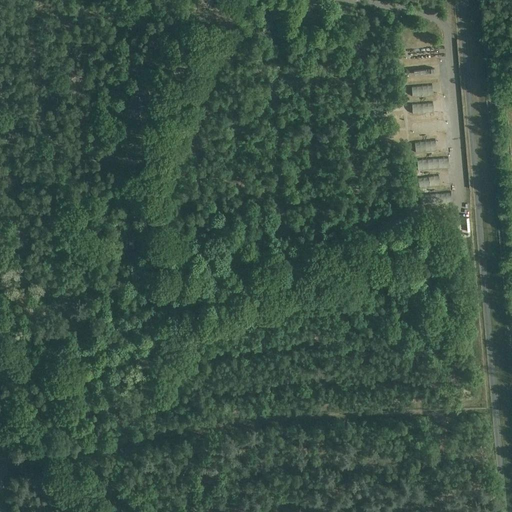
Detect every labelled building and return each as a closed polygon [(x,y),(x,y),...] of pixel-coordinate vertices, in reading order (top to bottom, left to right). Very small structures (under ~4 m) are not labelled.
[(321,15),(302,12),(298,12),(296,25),(319,29),(321,15)] [(137,118),(147,96),(149,93),(136,87),(125,112),(137,118)] [(134,247),(132,228),(131,225),(117,226),(120,249),(134,247)] [(234,270),(257,263),(260,262),(257,248),(230,256),(234,270)] [(389,279),(387,274),(385,265),(359,273),(362,286),(389,279)] [(92,383),(88,370),(66,376),(70,389),(92,383)]
